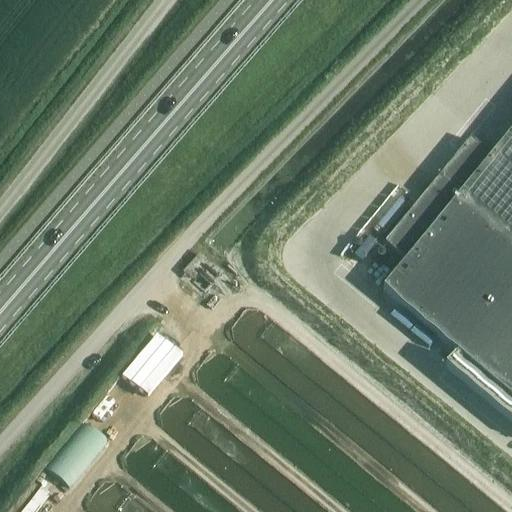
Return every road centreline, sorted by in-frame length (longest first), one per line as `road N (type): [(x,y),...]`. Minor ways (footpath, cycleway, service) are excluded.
road 1 (primary): [(0,314),(267,0)]
road 2 (unclassified): [(0,209),(166,0)]
